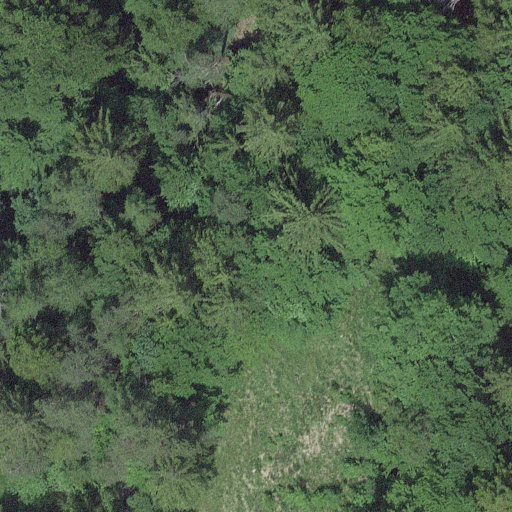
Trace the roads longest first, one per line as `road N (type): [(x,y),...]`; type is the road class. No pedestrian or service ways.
road 1 (track): [(125,0),(127,511)]
road 2 (track): [(475,511),(511,303)]
